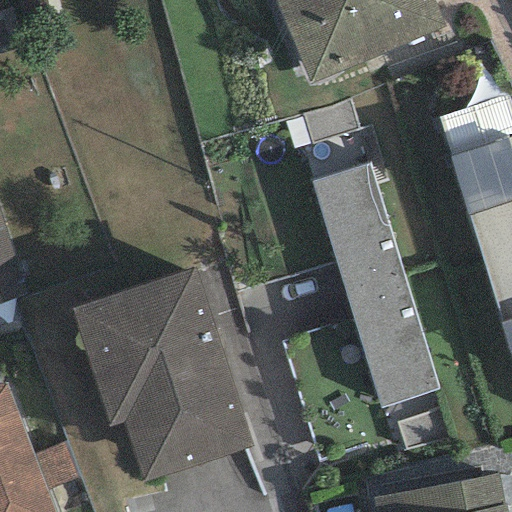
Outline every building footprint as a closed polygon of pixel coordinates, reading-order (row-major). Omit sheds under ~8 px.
[(444,28),(432,0),(273,0),(309,84),(444,28)] [(446,158),(483,269),(511,259),(511,155),(506,138),(446,158)] [(309,184),(345,296),(403,278),(368,166),(309,184)] [(0,217),(0,305),(25,297),(0,217)] [(511,259),(483,269),(511,359),(511,259)] [(252,449),(195,270),(69,310),(107,429),(122,424),(141,484),(252,449)] [(438,390),(403,278),(345,296),(380,408),(438,390)] [(5,383),(0,383),(0,511),(55,511),(47,491),(33,456),(5,383)] [(65,443),(33,456),(47,491),(79,479),(65,443)] [(504,511),(497,474),(371,498),(373,511),(504,511)]
